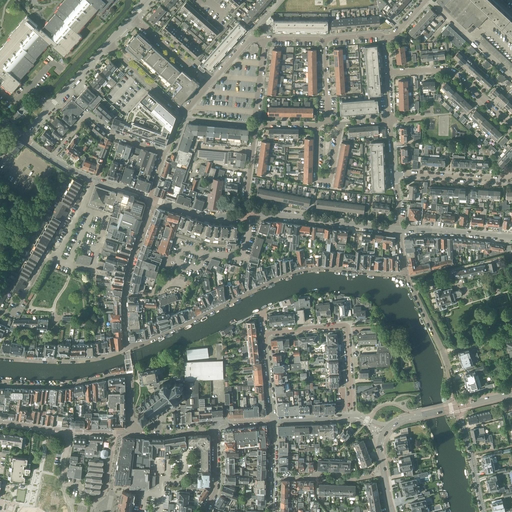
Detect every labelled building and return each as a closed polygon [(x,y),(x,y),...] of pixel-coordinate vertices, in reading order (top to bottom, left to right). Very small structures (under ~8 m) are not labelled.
[(0,75),(5,79),(1,84),(12,93),(19,84),(17,82),(34,64),(32,62),(49,43),(50,43),(51,42),(55,45),(53,46),(64,56),(82,36),(77,32),(94,13),(97,16),(98,16),(99,16),(100,16),(100,15),(103,13),(102,12),(87,0),(64,0),(57,8),(59,10),(42,29),(38,25),(27,16),(9,36),(11,38),(0,49),(0,75)] [(87,0),(102,12),(113,0),(87,0)] [(173,5),(167,0),(165,0),(163,2),(170,8),(173,5)] [(265,6),(258,0),(255,3),(262,9),(265,6)] [(382,0),(376,0),(379,12),(387,4),(382,0)] [(390,7),(397,13),(401,9),(395,3),(391,0),(389,0),(388,1),(392,4),(390,7)] [(405,4),(400,0),(398,0),(397,1),(395,3),(401,9),(405,4)] [(437,0),(436,1),(466,29),(472,23),(477,27),(489,15),(511,36),(511,19),(491,0),(437,0)] [(184,12),(190,5),(186,2),(180,9),(184,12)] [(262,9),(255,3),(252,7),(259,13),(262,9)] [(156,10),(162,15),(166,10),(160,5),(156,10)] [(190,5),(184,12),(187,15),(193,8),(190,5)] [(259,13),(252,7),(249,11),(256,17),(259,13)] [(397,13),(390,7),(388,9),(388,10),(386,12),(393,18),(397,13)] [(193,8),(187,15),(191,18),(197,12),(193,8)] [(426,13),(432,19),(437,14),(431,8),(426,13)] [(162,15),(156,10),(152,14),(158,19),(162,15)] [(256,17),(249,11),(246,14),(253,20),(256,17)] [(197,12),(191,18),(195,22),(201,15),(197,12)] [(422,18),(428,24),(432,19),(426,13),(422,18)] [(158,19),(152,14),(148,18),(154,24),(158,19)] [(253,20),(246,14),(243,18),(249,24),(253,20)] [(201,15),(195,22),(198,25),(204,18),(201,15)] [(282,31),(282,21),(273,21),(273,18),(271,16),(267,20),(267,21),(266,21),(266,22),(267,22),(267,23),(268,23),(269,23),(269,22),(273,25),(273,31),(282,31)] [(204,18),(198,25),(202,28),(208,21),(204,18)] [(428,24),(422,18),(417,23),(423,28),(428,24)] [(208,21),(202,28),(206,31),(212,24),(208,21)] [(282,21),(282,31),(291,31),(291,22),(282,21)] [(166,32),(172,25),(169,22),(163,29),(166,32)] [(232,29),(241,36),(247,29),(238,22),(232,29)] [(291,22),(291,31),(300,31),(300,22),(291,22)] [(300,22),(300,31),(309,31),(309,22),(300,22)] [(309,22),(309,31),(318,31),(319,22),(309,22)] [(319,22),(318,31),(328,31),(328,22),(319,22)] [(413,27),(419,33),(423,28),(417,23),(413,27)] [(212,24),(206,31),(209,35),(215,28),(212,24)] [(170,35),(176,28),(172,25),(166,32),(170,35)] [(459,48),(465,41),(448,25),(441,32),(459,48)] [(419,33),(413,27),(408,32),(414,38),(419,33)] [(176,28),(170,35),(173,38),(180,32),(176,28)] [(215,28),(209,35),(213,38),(219,31),(215,28)] [(226,36),(235,43),(241,36),(232,29),(226,36)] [(177,42),(183,35),(180,32),(173,38),(177,42)] [(170,85),(170,84),(181,72),(168,61),(168,60),(169,60),(164,56),(164,57),(151,45),(149,42),(149,41),(140,33),(139,34),(139,33),(136,36),(134,34),(127,42),(129,43),(127,46),(127,47),(126,48),(136,57),(137,56),(170,85)] [(183,35),(177,42),(181,45),(187,38),(183,35)] [(220,43),(229,50),(235,43),(226,36),(220,43)] [(184,48),(190,41),(187,38),(181,45),(184,48)] [(190,41),(184,48),(188,51),(194,44),(190,41)] [(444,49),(438,50),(439,59),(445,58),(444,52),(449,51),(449,47),(448,41),(444,41),(445,49),(444,49)] [(214,49),(223,57),(229,50),(220,43),(214,49)] [(192,54),(198,48),(194,44),(188,51),(192,54)] [(381,78),(378,45),(362,46),(362,49),(364,49),(366,49),(368,79),(369,95),(382,94),(381,78)] [(198,48),(192,54),(195,58),(201,51),(198,48)] [(208,56),(217,63),(223,57),(214,49),(208,56)] [(458,61),(464,54),(459,50),(453,57),(458,61)] [(464,54),(458,61),(462,65),(468,58),(464,54)] [(217,63),(208,56),(201,64),(200,64),(198,66),(203,70),(203,71),(204,71),(205,70),(205,69),(205,68),(203,67),(205,65),(210,70),(217,63)] [(468,58),(462,65),(466,69),(472,62),(468,58)] [(106,65),(112,71),(114,72),(118,67),(110,61),(106,65)] [(472,62),(466,69),(471,73),(477,66),(472,62)] [(112,71),(106,65),(102,70),(108,75),(112,71)] [(477,66),(471,73),(475,77),(481,70),(477,66)] [(182,70),(181,72),(170,84),(177,90),(172,97),(180,104),(199,83),(192,77),(191,78),(182,70)] [(481,70),(475,77),(479,81),(486,74),(481,70)] [(95,78),(102,85),(106,81),(99,74),(95,78)] [(486,74),(479,81),(484,85),(490,78),(486,74)] [(102,85),(95,78),(90,83),(92,85),(91,87),(97,93),(102,98),(104,95),(103,94),(103,93),(100,90),(100,89),(99,88),(102,85)] [(490,78),(484,85),(488,89),(495,82),(490,78)] [(446,91),(450,86),(446,82),(441,87),(446,91)] [(450,86),(446,91),(444,93),(445,95),(446,94),(448,97),(455,90),(450,86)] [(496,97),(500,92),(504,89),(502,87),(500,89),(497,86),(491,93),(496,97)] [(87,87),(74,101),(84,109),(86,107),(90,110),(92,108),(93,108),(102,98),(97,93),(96,94),(87,87)] [(448,97),(452,101),(459,94),(455,90),(448,97)] [(176,117),(148,91),(129,112),(126,122),(123,131),(165,146),(176,117)] [(500,92),(496,97),(500,101),(505,96),(500,92)] [(455,103),(457,105),(463,98),(459,94),(452,101),(454,103),(455,103)] [(505,96),(500,101),(504,105),(509,100),(505,96)] [(458,108),(460,110),(463,107),(468,102),(463,98),(457,105),(459,107),(458,108)] [(74,101),(72,99),(62,110),(65,113),(74,121),(78,117),(77,117),(84,109),(74,101)] [(342,100),(342,99),(339,99),(341,115),(379,112),(378,99),(342,102),(342,100)] [(100,102),(93,110),(98,114),(105,106),(100,102)] [(462,112),(465,109),(467,111),(472,106),(468,102),(463,107),(460,110),(462,112)] [(10,119),(14,122),(21,114),(22,114),(27,109),(28,110),(30,108),(25,103),(18,110),(10,119)] [(109,111),(105,106),(98,114),(102,118),(109,111)] [(473,121),(474,121),(480,114),(476,110),(470,116),(472,119),(473,121)] [(114,115),(109,111),(102,118),(107,122),(114,115)] [(71,125),(74,121),(65,113),(63,114),(67,118),(65,120),(71,125)] [(474,121),(478,124),(484,118),(480,114),(474,121)] [(121,118),(115,116),(111,126),(117,129),(120,120),(121,118)] [(54,120),(66,130),(69,126),(61,120),(60,121),(56,117),(54,120)] [(484,127),(489,122),(484,118),(478,124),(480,127),(480,128),(482,130),(484,127)] [(66,130),(54,120),(51,123),(56,127),(57,126),(59,127),(57,130),(63,134),(66,130)] [(126,122),(120,120),(117,129),(123,130),(122,131),(123,131),(126,122)] [(489,122),(484,127),(488,131),(493,125),(489,122)] [(188,123),(179,148),(193,152),(194,152),(199,140),(206,141),(206,143),(240,146),(240,144),(247,145),(248,138),(249,129),(188,123)] [(103,137),(106,133),(96,125),(92,129),(98,134),(99,134),(103,137)] [(493,125),(488,131),(491,133),(489,135),(491,137),(497,130),(493,125)] [(55,130),(52,127),(50,130),(53,132),(52,134),(51,133),(50,135),(56,140),(57,139),(58,140),(62,136),(55,130)] [(491,137),(495,141),(502,134),(497,130),(491,137)] [(50,135),(45,131),(40,136),(42,138),(43,139),(42,140),(44,141),(45,141),(46,140),(50,135)] [(56,140),(50,135),(46,140),(45,141),(49,145),(50,143),(52,145),(56,140)] [(111,139),(106,137),(104,141),(101,140),(100,143),(99,142),(97,144),(107,148),(111,139)] [(15,154),(24,144),(16,138),(8,148),(15,154)] [(70,156),(75,148),(78,145),(75,143),(76,141),(74,139),(66,151),(68,152),(66,153),(67,154),(67,155),(69,156),(70,156)] [(116,150),(123,153),(124,151),(126,144),(114,140),(114,142),(118,144),(116,150)] [(384,141),(371,142),(373,189),(370,189),(370,191),(386,190),(384,141)] [(107,148),(97,144),(96,146),(101,148),(100,151),(106,153),(107,148)] [(126,165),(132,146),(126,144),(124,151),(123,153),(121,159),(120,163),(126,165)] [(132,146),(126,165),(135,168),(141,149),(133,146),(132,146)] [(75,148),(70,156),(71,156),(71,157),(72,158),(73,158),(74,159),(75,157),(77,158),(81,152),(75,148)] [(190,158),(190,159),(196,161),(197,157),(198,157),(198,149),(196,149),(194,152),(193,152),(179,148),(178,151),(181,152),(191,155),(190,158)] [(145,172),(151,153),(141,149),(135,168),(140,170),(145,172)] [(227,166),(227,160),(228,152),(198,149),(198,157),(225,166),(227,166)] [(501,169),(507,163),(501,157),(495,152),(492,149),(490,150),(490,151),(491,155),(494,154),(497,157),(498,158),(496,161),(498,163),(497,165),(501,169)] [(123,153),(116,150),(111,165),(106,177),(107,177),(114,180),(116,173),(118,168),(120,163),(121,159),(123,153)] [(165,197),(175,201),(175,200),(181,185),(187,170),(190,159),(190,158),(191,155),(181,152),(178,151),(175,160),(178,161),(176,165),(173,175),(171,181),(170,182),(168,189),(165,197)] [(151,153),(145,172),(151,174),(157,155),(151,153)] [(348,155),(339,153),(338,159),(353,161),(353,159),(347,158),(348,155)] [(511,158),(505,153),(501,157),(507,163),(511,158)] [(88,170),(91,162),(85,160),(86,157),(84,156),(83,156),(83,157),(83,158),(82,159),(82,161),(82,162),(82,164),(82,165),(83,165),(82,168),(83,169),(88,170)] [(103,159),(99,157),(99,159),(98,158),(96,163),(97,163),(97,164),(94,172),(98,174),(103,159)] [(442,157),(439,157),(438,165),(445,166),(445,162),(448,163),(448,157),(445,157),(445,158),(442,158),(442,157)] [(163,168),(169,169),(171,163),(176,165),(178,161),(175,160),(167,158),(166,159),(163,168)] [(208,176),(211,166),(212,162),(208,160),(206,166),(203,175),(208,176)] [(91,162),(88,170),(94,172),(97,164),(91,162)] [(126,165),(120,163),(118,168),(116,173),(114,180),(115,181),(117,181),(119,181),(124,166),(122,166),(123,164),(126,165)] [(346,166),(337,164),(336,169),(350,172),(351,171),(360,173),(360,171),(345,168),(346,166)] [(126,165),(120,182),(129,185),(132,177),(135,168),(126,165)] [(208,192),(208,193),(211,193),(214,174),(216,168),(211,166),(204,188),(204,190),(208,192)] [(169,169),(163,168),(161,175),(164,176),(164,177),(163,178),(164,178),(165,178),(166,178),(167,173),(169,169)] [(216,168),(214,174),(223,176),(225,171),(216,168)] [(145,172),(140,170),(139,173),(138,176),(134,187),(138,188),(144,173),(145,172)] [(189,170),(187,170),(181,185),(175,201),(192,207),(194,202),(195,199),(195,198),(195,196),(196,192),(202,178),(198,177),(197,179),(194,179),(192,185),(185,183),(189,170)] [(144,173),(138,188),(148,192),(149,191),(154,176),(150,175),(144,173)] [(167,173),(166,178),(159,196),(164,197),(165,197),(168,189),(170,182),(171,181),(173,175),(167,173)] [(223,176),(214,174),(211,193),(208,193),(206,204),(208,204),(208,206),(218,208),(223,179),(222,179),(223,176)] [(134,187),(138,176),(136,175),(135,178),(132,177),(129,185),(134,187)] [(344,176),(335,175),(334,180),(348,183),(349,181),(349,180),(343,179),(344,176)] [(159,196),(166,178),(165,178),(164,178),(163,178),(164,177),(160,176),(157,185),(154,194),(159,196)] [(46,253),(49,249),(48,248),(47,249),(45,248),(47,244),(49,245),(51,241),(49,240),(60,222),(62,223),(64,220),(60,217),(62,214),(66,216),(68,212),(65,210),(67,207),(70,209),(72,205),(71,204),(81,186),(83,187),(84,185),(73,178),(9,288),(21,295),(22,292),(18,290),(20,287),(24,289),(26,285),(22,283),(24,280),(28,282),(30,278),(28,277),(39,259),(41,260),(43,256),(41,255),(43,252),(46,253)] [(236,183),(232,183),(231,192),(234,192),(234,191),(237,192),(238,187),(240,187),(241,182),(238,182),(238,181),(237,181),(236,182),(236,183)] [(113,209),(113,208),(114,201),(115,201),(116,199),(118,193),(95,186),(88,205),(98,208),(101,210),(102,209),(112,213),(113,212),(113,210),(113,209)] [(204,188),(199,186),(196,192),(202,194),(203,190),(204,190),(204,188)] [(458,199),(458,200),(467,200),(467,194),(467,191),(465,191),(465,189),(459,188),(459,196),(458,199)] [(468,192),(468,198),(476,199),(476,197),(477,189),(471,189),(470,192),(468,192)] [(192,207),(202,210),(203,208),(205,208),(205,205),(206,205),(208,193),(208,192),(204,190),(203,190),(202,194),(196,192),(195,196),(195,198),(195,199),(194,202),(192,207)] [(112,213),(112,216),(117,218),(119,208),(121,202),(124,193),(118,191),(118,192),(118,193),(116,199),(115,201),(114,201),(113,208),(118,209),(117,213),(113,212),(112,213)] [(416,192),(409,191),(408,198),(416,198),(416,200),(419,200),(419,192),(416,192)] [(124,193),(121,202),(127,204),(129,195),(124,193)] [(135,196),(129,195),(127,204),(125,210),(131,211),(135,196)] [(137,197),(135,196),(131,211),(125,210),(124,213),(141,220),(145,205),(144,202),(137,200),(138,199),(137,197)] [(125,210),(127,204),(121,202),(119,208),(117,218),(112,216),(110,215),(107,231),(108,231),(112,233),(114,229),(118,229),(120,225),(123,226),(124,226),(128,228),(131,229),(138,231),(142,220),(141,220),(124,213),(125,210)] [(416,204),(410,203),(408,219),(419,220),(419,215),(422,216),(423,208),(424,208),(424,203),(416,202),(416,204)] [(435,221),(440,221),(442,204),(431,203),(431,210),(430,221),(435,221)] [(470,214),(470,209),(470,207),(466,207),(466,214),(464,214),(464,216),(460,215),(459,223),(460,224),(461,224),(462,224),(463,224),(466,224),(467,216),(467,214),(470,214)] [(166,219),(169,212),(158,208),(157,209),(156,209),(154,215),(166,219)] [(447,211),(446,222),(448,222),(448,223),(450,223),(454,223),(454,220),(457,220),(458,211),(455,211),(454,214),(451,214),(451,212),(447,211)] [(170,220),(178,222),(180,215),(169,212),(166,219),(170,220)] [(164,227),(166,221),(165,221),(166,219),(154,215),(151,222),(164,227)] [(213,224),(181,215),(179,223),(175,236),(209,246),(235,247),(238,238),(238,225),(213,224)] [(34,224),(28,219),(24,216),(21,220),(30,228),(34,224)] [(166,221),(164,227),(163,230),(164,231),(160,245),(158,244),(157,249),(156,252),(163,254),(168,256),(178,224),(166,221)] [(249,259),(252,260),(259,262),(265,242),(266,237),(267,235),(271,222),(261,221),(250,255),(249,259)] [(162,234),(163,230),(164,227),(151,222),(149,229),(148,229),(146,236),(159,241),(162,234)] [(266,238),(265,242),(267,242),(270,243),(271,244),(274,234),(275,231),(276,222),(271,222),(269,230),(267,235),(272,236),(271,240),(266,238)] [(280,229),(280,231),(293,233),(294,224),(282,222),(280,229)] [(299,233),(299,237),(303,237),(303,233),(306,234),(306,235),(309,235),(309,233),(310,226),(300,225),(299,233)] [(126,232),(136,235),(138,231),(131,229),(128,228),(124,226),(124,228),(127,229),(126,232)] [(316,234),(316,236),(320,236),(319,240),(319,242),(323,243),(324,237),(324,236),(324,228),(317,227),(316,234)] [(332,229),(324,228),(323,243),(327,243),(331,243),(331,241),(332,229)] [(136,235),(126,232),(122,230),(118,229),(114,229),(112,233),(108,231),(107,236),(123,242),(123,241),(133,244),(136,235)] [(338,230),(337,242),(336,249),(341,250),(345,250),(347,239),(348,231),(338,230)] [(376,234),(362,232),(360,251),(367,252),(367,251),(368,242),(375,243),(375,242),(375,241),(376,234)] [(157,249),(158,244),(159,241),(146,236),(143,243),(157,249)] [(404,238),(405,247),(412,246),(418,245),(417,242),(414,242),(414,238),(404,238)] [(122,245),(106,240),(103,248),(117,252),(129,255),(131,250),(126,248),(122,247),(122,245)] [(122,243),(122,245),(122,247),(126,248),(131,250),(132,246),(133,244),(123,241),(123,242),(122,243)] [(405,247),(406,252),(418,250),(418,249),(420,249),(420,247),(421,247),(421,242),(417,242),(418,245),(412,246),(405,247)] [(498,251),(500,244),(490,242),(489,246),(490,249),(498,251)] [(155,256),(162,258),(163,254),(156,252),(157,249),(143,243),(141,250),(155,255),(155,256)] [(328,265),(330,251),(330,246),(331,243),(327,243),(326,251),(323,251),(322,265),(328,265)] [(103,248),(101,254),(108,256),(109,257),(118,260),(118,257),(128,260),(129,255),(117,252),(103,248)] [(298,250),(295,250),(296,254),(297,268),(307,267),(307,266),(305,259),(304,249),(298,250)] [(152,262),(160,265),(162,258),(155,256),(155,255),(141,250),(138,257),(138,258),(152,262)] [(343,260),(344,253),(345,250),(341,250),(340,252),(337,251),(335,265),(342,266),(343,260)] [(375,251),(367,251),(367,252),(367,255),(367,256),(366,261),(366,269),(373,269),(375,255),(374,255),(375,251)] [(89,266),(92,257),(79,253),(76,263),(89,266)] [(354,268),(356,255),(344,253),(343,260),(349,260),(348,266),(347,267),(354,268)] [(360,254),(359,268),(366,269),(366,261),(367,256),(367,255),(360,254)] [(415,255),(407,257),(408,265),(413,264),(413,262),(416,261),(417,261),(420,260),(419,255),(415,255)] [(117,265),(117,266),(119,266),(121,267),(122,265),(126,266),(128,260),(118,257),(118,260),(109,257),(108,256),(106,261),(117,265)] [(310,258),(305,259),(307,266),(314,265),(314,258),(313,258),(313,257),(313,256),(312,256),(311,256),(310,256),(310,257),(310,258)] [(374,257),(373,269),(382,270),(382,261),(382,257),(374,257)] [(160,265),(152,262),(138,258),(136,264),(145,267),(158,271),(160,265)] [(408,265),(409,274),(422,271),(421,264),(425,263),(429,262),(431,261),(430,258),(420,260),(417,261),(416,261),(413,262),(413,264),(408,265)] [(441,261),(438,261),(440,267),(453,264),(452,258),(448,259),(444,259),(441,260),(441,261)] [(252,260),(249,259),(246,269),(246,273),(245,279),(253,279),(252,284),(253,287),(259,284),(259,283),(257,277),(254,277),(255,267),(250,266),(251,263),(252,260)] [(485,265),(454,272),(455,278),(486,271),(490,270),(490,271),(491,274),(497,273),(496,270),(494,262),(488,263),(488,265),(485,265)] [(105,263),(103,270),(111,271),(111,272),(114,272),(115,272),(116,271),(125,273),(126,266),(122,265),(121,267),(119,266),(117,266),(117,267),(114,266),(114,265),(105,263)] [(136,264),(134,272),(138,273),(148,276),(155,278),(158,271),(145,267),(136,264)] [(232,265),(229,264),(227,271),(233,273),(236,266),(232,265)] [(269,278),(266,269),(262,270),(262,266),(263,264),(261,264),(260,266),(259,266),(260,271),(261,271),(261,274),(263,274),(265,281),(270,279),(269,278)] [(266,269),(269,278),(274,276),(272,269),(274,268),(274,264),(266,267),(266,269)] [(236,266),(233,273),(237,274),(241,267),(236,266)] [(257,277),(259,283),(264,281),(265,281),(263,274),(261,274),(261,271),(260,271),(259,266),(259,267),(257,267),(256,272),(257,276),(257,277)] [(145,284),(148,276),(138,273),(134,272),(132,281),(145,284)] [(241,278),(236,280),(238,284),(239,284),(240,288),(239,288),(241,292),(241,293),(246,291),(243,283),(244,282),(244,275),(240,276),(241,278)] [(155,278),(148,276),(145,284),(153,286),(155,278)] [(208,278),(202,277),(203,283),(205,289),(210,288),(208,278)] [(253,287),(252,284),(253,279),(245,279),(244,285),(246,290),(253,287)] [(233,285),(232,285),(235,292),(236,295),(241,293),(241,292),(239,288),(240,288),(239,284),(238,284),(236,280),(234,281),(235,285),(234,286),(233,285)] [(145,284),(132,281),(130,291),(143,292),(145,284)] [(225,289),(224,284),(223,284),(223,282),(221,281),(219,281),(218,283),(218,285),(216,286),(217,292),(218,294),(217,294),(218,295),(217,296),(220,304),(222,303),(221,301),(226,299),(226,296),(225,293),(225,292),(225,289)] [(230,281),(227,282),(227,283),(228,284),(232,297),(236,295),(235,292),(232,285),(230,282),(230,281)] [(0,289),(0,294),(5,298),(9,290),(2,286),(0,289)] [(216,289),(211,291),(212,292),(214,297),(212,298),(215,306),(220,304),(217,296),(218,295),(217,294),(218,294),(217,292),(216,286),(215,286),(216,289)] [(434,290),(434,292),(440,309),(446,307),(445,305),(456,302),(454,297),(460,296),(461,294),(461,291),(459,290),(453,292),(452,288),(441,291),(440,288),(434,290)] [(212,292),(211,291),(204,294),(206,299),(210,308),(215,306),(212,298),(214,297),(212,292)] [(157,315),(157,321),(158,321),(159,327),(160,331),(172,326),(171,322),(169,316),(170,316),(170,313),(169,313),(169,304),(174,302),(174,305),(176,304),(176,301),(179,300),(176,293),(171,295),(166,296),(165,294),(158,296),(159,299),(160,308),(157,308),(157,315)] [(197,298),(199,301),(199,303),(200,305),(199,305),(202,312),(210,308),(206,299),(204,294),(197,298)] [(292,296),(281,301),(283,306),(287,304),(288,308),(295,307),(295,301),(294,301),(292,296)] [(296,310),(303,309),(303,308),(311,307),(310,296),(298,297),(299,300),(295,301),(295,307),(296,310)] [(149,299),(146,299),(145,304),(144,307),(146,307),(156,307),(155,299),(152,299),(152,302),(149,302),(149,299)] [(338,301),(333,301),(334,313),(338,313),(339,317),(347,316),(351,315),(351,310),(346,310),(346,302),(345,302),(344,299),(338,300),(338,301)] [(197,315),(202,312),(199,305),(200,305),(199,303),(199,301),(196,302),(197,303),(198,306),(194,308),(197,315)] [(189,309),(189,310),(188,313),(190,318),(192,317),(195,316),(197,315),(194,308),(198,306),(197,303),(193,305),(193,307),(189,309)] [(316,305),(317,319),(321,318),(320,314),(324,314),(323,304),(316,305)] [(357,316),(357,319),(365,318),(365,311),(361,311),(361,307),(354,307),(354,315),(356,315),(356,316),(357,316)] [(179,312),(182,322),(190,318),(188,313),(189,310),(189,309),(188,309),(187,309),(179,311),(179,312)] [(303,309),(296,310),(297,322),(304,322),(303,309)] [(135,319),(143,319),(142,314),(142,310),(128,310),(128,315),(129,319),(135,319)] [(182,322),(179,312),(174,314),(177,325),(181,323),(181,322),(182,322)] [(143,323),(143,319),(135,319),(135,323),(129,323),(129,332),(135,332),(137,331),(136,327),(140,327),(140,326),(140,323),(143,323)] [(244,329),(247,328),(254,327),(256,327),(255,323),(256,323),(256,321),(255,320),(254,321),(246,322),(246,323),(244,323),(244,329)] [(0,339),(1,339),(4,332),(8,334),(11,328),(0,324),(0,339)] [(231,325),(221,330),(223,335),(227,333),(229,338),(232,337),(230,334),(236,331),(234,328),(234,327),(233,328),(231,325)] [(122,330),(113,331),(114,337),(114,346),(115,349),(115,350),(123,348),(122,330)] [(359,344),(377,343),(377,346),(381,345),(378,332),(376,332),(376,331),(376,330),(361,331),(361,334),(358,335),(359,344)] [(102,333),(100,333),(101,334),(103,352),(109,351),(108,348),(108,341),(107,341),(107,337),(107,336),(104,336),(104,333),(103,334),(102,333)] [(107,337),(107,341),(108,341),(108,348),(109,351),(115,350),(115,349),(114,346),(114,337),(113,337),(113,336),(107,337)] [(298,337),(298,339),(299,345),(299,347),(305,346),(305,347),(307,347),(307,345),(307,343),(306,337),(303,337),(303,336),(301,337),(298,337)] [(58,345),(57,354),(70,355),(71,349),(70,349),(71,343),(70,342),(71,339),(67,339),(66,342),(65,344),(59,343),(58,345)] [(86,356),(86,351),(86,344),(86,339),(78,339),(78,340),(77,344),(77,356),(86,356)] [(0,352),(10,354),(12,344),(3,342),(0,350),(0,352)] [(12,344),(10,354),(20,355),(22,346),(25,346),(25,345),(12,342),(12,344)] [(44,348),(43,358),(46,359),(46,356),(57,357),(57,354),(58,345),(45,343),(44,348)] [(96,353),(95,343),(86,344),(86,351),(86,356),(96,355),(96,353)] [(361,370),(368,370),(367,367),(390,365),(390,360),(390,359),(391,358),(392,357),(392,356),(392,355),(392,354),(392,353),(392,352),(392,351),(392,350),(391,349),(390,348),(390,347),(389,347),(389,345),(392,345),(381,345),(377,346),(376,346),(378,346),(377,354),(359,355),(360,367),(361,367),(361,370)] [(43,358),(44,348),(39,348),(39,347),(36,347),(35,358),(43,358)] [(187,350),(188,360),(208,357),(207,348),(187,350)] [(458,354),(455,355),(456,358),(459,357),(460,360),(477,355),(477,353),(472,354),(471,353),(469,353),(468,349),(459,352),(458,353),(458,354)] [(289,364),(273,365),(274,371),(288,370),(289,370),(301,369),(300,362),(299,351),(293,351),(294,363),(289,364)] [(473,365),(472,361),(473,360),(474,359),(478,357),(478,356),(477,355),(460,360),(461,363),(458,364),(459,368),(462,367),(463,368),(473,365)] [(223,360),(188,362),(184,362),(186,405),(186,421),(187,421),(200,420),(200,413),(199,410),(199,406),(198,380),(211,379),(223,378),(223,360)] [(308,360),(300,362),(301,369),(308,369),(308,364),(308,361),(308,360)] [(144,419),(144,420),(145,420),(145,419),(146,418),(149,422),(150,422),(154,419),(155,420),(155,419),(154,418),(158,415),(159,416),(160,416),(159,415),(163,412),(164,413),(164,412),(163,411),(167,408),(168,409),(169,408),(168,407),(171,405),(172,405),(172,404),(175,404),(178,402),(179,398),(180,397),(181,395),(179,394),(178,394),(182,390),(182,386),(180,383),(176,383),(175,381),(183,379),(182,374),(173,376),(174,378),(159,381),(158,374),(161,373),(160,368),(157,368),(151,369),(151,368),(149,367),(147,368),(145,369),(145,370),(139,372),(142,384),(150,383),(151,385),(153,385),(155,392),(154,392),(155,393),(151,396),(150,395),(150,396),(146,400),(145,399),(145,400),(143,402),(142,401),(141,402),(142,403),(138,406),(137,406),(137,407),(138,407),(141,411),(139,412),(138,412),(139,413),(138,414),(139,414),(143,419),(142,419),(143,420),(144,419)] [(464,379),(465,383),(471,381),(476,380),(479,379),(478,375),(476,375),(474,371),(465,374),(466,378),(464,379)] [(125,377),(109,379),(109,388),(109,400),(108,400),(108,405),(110,405),(110,410),(118,410),(121,410),(120,402),(120,393),(120,385),(125,385),(125,377)] [(469,387),(470,391),(479,388),(479,387),(481,387),(479,379),(476,380),(471,381),(465,383),(466,388),(469,387)] [(98,382),(99,397),(101,397),(106,397),(106,396),(107,396),(107,388),(106,380),(98,382)] [(480,389),(481,392),(497,387),(496,382),(485,385),(486,387),(480,389)] [(275,384),(276,392),(290,390),(289,383),(275,384)] [(75,388),(75,397),(84,395),(84,385),(75,387),(75,388)] [(376,386),(362,392),(364,399),(371,396),(373,399),(377,398),(375,391),(378,390),(376,386)] [(234,417),(233,402),(233,393),(232,393),(231,387),(224,387),(225,393),(225,404),(230,403),(230,408),(227,409),(227,416),(233,417),(234,417)] [(6,389),(4,404),(3,412),(2,412),(8,413),(9,412),(10,399),(11,398),(13,389),(12,389),(11,389),(6,389)] [(24,389),(13,389),(11,398),(10,399),(18,400),(18,404),(22,405),(22,403),(24,389)] [(213,419),(212,406),(212,405),(205,406),(204,403),(210,402),(210,398),(199,398),(199,406),(199,410),(200,413),(200,420),(213,419)] [(212,406),(213,419),(223,418),(222,405),(215,406),(215,399),(212,399),(212,406)] [(185,421),(186,421),(186,405),(180,405),(181,409),(177,409),(178,412),(172,412),(172,416),(172,420),(173,420),(173,423),(178,423),(179,423),(185,423),(185,421)] [(21,406),(19,420),(26,421),(27,414),(28,411),(25,411),(26,407),(21,406)] [(37,411),(33,410),(32,413),(28,412),(28,414),(27,414),(26,421),(32,422),(35,422),(37,411)] [(476,414),(468,417),(469,424),(492,419),(490,411),(478,414),(478,412),(476,412),(476,414)] [(99,413),(99,429),(107,429),(108,429),(107,414),(99,413)] [(113,413),(107,414),(108,429),(114,429),(114,424),(116,424),(116,421),(116,417),(113,417),(113,413)] [(85,419),(75,418),(75,427),(85,428),(85,419)] [(125,428),(125,420),(121,420),(121,421),(121,424),(116,424),(114,424),(114,429),(125,428)] [(331,424),(331,440),(334,440),(333,437),(337,436),(337,435),(337,432),(338,432),(339,431),(339,429),(338,427),(336,428),(336,424),(331,424)] [(266,426),(234,429),(235,438),(236,438),(237,441),(236,441),(237,449),(245,448),(268,446),(266,426)] [(393,441),(394,446),(396,445),(401,444),(409,443),(409,439),(407,439),(406,435),(408,435),(407,427),(404,428),(400,430),(401,436),(400,436),(400,437),(395,438),(395,441),(393,441)] [(480,428),(470,430),(471,435),(478,434),(478,436),(483,435),(484,437),(488,436),(488,435),(488,433),(485,434),(484,427),(480,428)] [(226,441),(236,441),(237,441),(236,438),(235,438),(234,429),(224,430),(225,439),(226,439),(226,441)] [(344,430),(340,435),(345,440),(351,433),(347,430),(346,432),(344,430)] [(484,437),(483,435),(478,436),(478,434),(471,435),(473,442),(484,440),(485,443),(493,441),(491,434),(488,435),(488,436),(484,437)] [(185,435),(165,439),(165,444),(165,448),(165,456),(164,456),(164,459),(168,459),(172,458),(171,455),(172,455),(173,458),(177,457),(176,454),(183,453),(187,448),(186,442),(185,435)] [(189,449),(194,449),(194,447),(196,447),(196,445),(198,445),(201,447),(201,449),(198,449),(198,454),(201,454),(201,458),(198,458),(198,463),(201,463),(201,467),(197,467),(197,471),(201,470),(204,470),(210,470),(210,436),(209,435),(189,435),(189,449)] [(93,458),(93,457),(98,457),(99,456),(100,456),(102,458),(105,458),(107,457),(108,452),(106,450),(103,450),(101,451),(99,451),(99,450),(100,450),(100,443),(102,443),(103,436),(89,436),(89,440),(86,440),(85,447),(85,451),(85,454),(85,455),(84,457),(93,458)] [(126,438),(122,438),(121,445),(115,478),(114,483),(123,484),(124,484),(130,484),(134,451),(133,451),(135,439),(131,438),(126,438)] [(135,451),(134,451),(130,484),(130,488),(151,489),(152,488),(153,488),(153,487),(153,486),(155,486),(155,476),(149,476),(149,472),(150,472),(150,458),(150,447),(150,438),(136,438),(135,451)] [(165,439),(164,439),(150,438),(150,447),(150,458),(155,459),(155,456),(159,456),(164,456),(165,456),(165,448),(165,444),(165,439)] [(359,441),(352,443),(355,450),(365,446),(363,440),(360,441),(359,441)] [(236,441),(226,441),(225,441),(225,449),(229,449),(235,449),(236,449),(237,449),(236,441)] [(402,453),(406,452),(406,454),(411,453),(411,451),(409,452),(408,448),(410,447),(409,443),(401,444),(396,445),(394,446),(395,450),(397,449),(397,453),(402,452),(402,453)] [(368,452),(365,446),(355,450),(357,456),(360,454),(368,452)] [(245,452),(245,448),(236,449),(235,449),(229,449),(229,451),(225,451),(225,457),(234,457),(242,456),(243,456),(243,452),(245,452)] [(491,463),(496,462),(497,462),(496,455),(502,454),(501,450),(494,451),(495,455),(493,455),(492,455),(492,454),(482,456),(483,460),(481,460),(482,465),(485,464),(491,463)] [(75,452),(75,454),(71,453),(66,476),(82,479),(84,457),(85,455),(78,454),(78,452),(75,452)] [(370,457),(368,452),(360,454),(357,456),(359,461),(370,457)] [(403,458),(399,459),(399,462),(397,462),(398,467),(412,464),(411,460),(410,460),(410,456),(412,456),(411,453),(406,454),(404,455),(403,455),(404,457),(403,457),(403,458)] [(12,457),(11,469),(9,480),(23,482),(24,473),(28,473),(29,468),(28,468),(28,466),(28,465),(27,465),(25,464),(26,459),(12,457)] [(372,463),(370,457),(359,461),(362,468),(368,465),(368,464),(372,463)] [(100,460),(98,458),(95,458),(93,459),(91,459),(89,460),(89,463),(87,464),(88,466),(88,468),(89,470),(88,471),(87,474),(86,475),(87,477),(87,479),(85,481),(87,483),(86,485),(85,486),(86,488),(86,490),(87,492),(90,492),(91,494),(95,494),(97,493),(99,493),(101,492),(101,489),(100,488),(101,486),(101,484),(100,482),(102,481),(102,478),(101,477),(101,476),(102,475),(103,473),(104,471),(103,470),(103,467),(105,466),(103,464),(104,462),(102,460),(100,460)] [(497,462),(496,462),(491,463),(485,464),(482,465),(483,469),(485,469),(485,472),(495,470),(497,470),(499,469),(498,462),(497,462)] [(412,464),(398,467),(399,471),(401,471),(401,474),(406,473),(406,474),(413,473),(412,469),(412,468),(412,464)] [(186,487),(200,488),(205,488),(205,487),(210,487),(210,472),(191,472),(191,475),(197,475),(197,474),(198,474),(198,476),(198,484),(197,484),(197,483),(186,483),(186,487)] [(253,476),(226,475),(225,484),(236,484),(236,480),(239,481),(239,483),(253,484),(253,476)] [(491,479),(486,480),(488,491),(491,490),(491,493),(498,492),(498,493),(509,491),(508,489),(505,490),(504,487),(499,488),(496,476),(490,477),(491,479)] [(281,487),(289,487),(297,487),(297,490),(298,490),(298,481),(294,481),(294,484),(289,484),(289,480),(281,480),(281,482),(281,487)] [(415,480),(400,483),(401,484),(400,484),(400,487),(402,487),(403,489),(405,489),(416,487),(415,480)] [(365,483),(366,490),(377,488),(376,482),(372,482),(365,483)] [(237,501),(238,497),(232,495),(234,490),(233,489),(234,487),(230,486),(229,488),(224,486),(222,493),(226,494),(226,497),(233,499),(237,501)] [(416,487),(405,489),(405,490),(404,490),(404,494),(406,493),(407,496),(420,493),(419,486),(416,487)] [(202,493),(206,496),(209,491),(210,487),(205,487),(205,488),(200,488),(200,490),(203,491),(202,493)] [(131,511),(135,494),(122,491),(121,497),(120,497),(116,511),(131,511)] [(206,496),(202,493),(200,495),(197,494),(197,497),(199,497),(198,503),(201,505),(203,500),(206,496)] [(367,496),(368,502),(379,500),(378,494),(367,496)] [(229,505),(233,499),(226,497),(225,498),(220,496),(216,504),(223,508),(224,506),(225,506),(227,504),(229,505)] [(409,504),(409,507),(410,508),(412,507),(412,510),(425,507),(427,507),(425,499),(424,497),(418,498),(418,501),(417,501),(411,503),(409,504)] [(501,499),(492,501),(492,503),(491,503),(493,509),(492,509),(492,511),(502,511),(505,511),(504,511),(505,511),(511,510),(511,508),(505,510),(504,507),(502,500),(501,499)]
